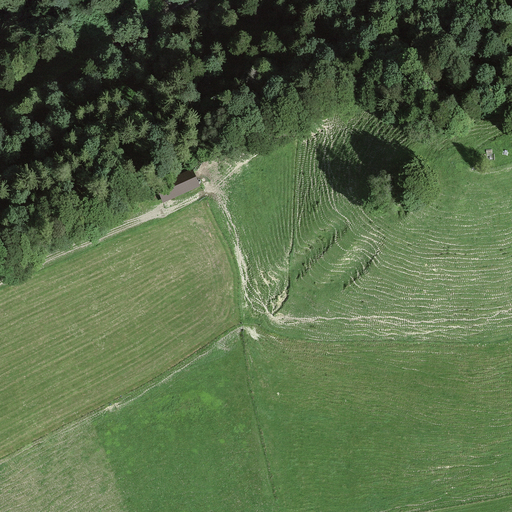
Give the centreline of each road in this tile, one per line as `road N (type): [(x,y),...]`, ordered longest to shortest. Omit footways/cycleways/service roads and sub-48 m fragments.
road 1 (track): [(0,115),(195,0)]
road 2 (track): [(0,280),(201,196)]
